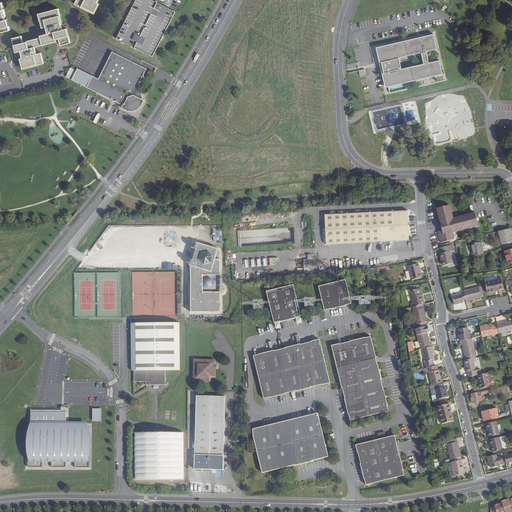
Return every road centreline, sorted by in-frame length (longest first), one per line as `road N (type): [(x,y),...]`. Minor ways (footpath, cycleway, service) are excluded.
road 1 (secondary): [(13,309),(151,137),(234,0)]
road 2 (unclassified): [(123,499),(122,411),(113,382),(13,309)]
road 3 (residential): [(349,0),(337,56),(346,148),(370,170),(419,173)]
road 4 (primary): [(123,499),(354,504)]
road 5 (residential): [(480,484),(441,317)]
road 6 (residential): [(441,317),(419,173)]
road 7 (primary): [(354,504),(480,484)]
road 8 (primary): [(0,502),(123,499)]
